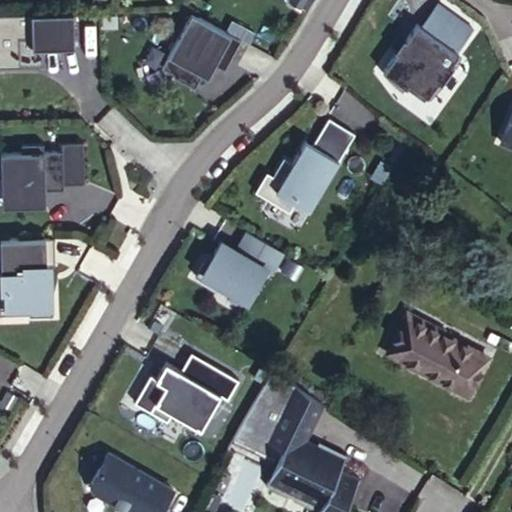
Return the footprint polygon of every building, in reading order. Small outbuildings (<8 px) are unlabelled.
[(441,4),(426,28),(421,25),(411,41),(409,40),(400,53),(402,55),(390,74),(412,94),(414,90),(433,102),(446,82),(449,84),(461,66),(458,64),(465,53),(462,51),(477,27),(441,4)] [(76,10),(0,12),(0,60),(49,59),(48,46),(78,47),(76,10)] [(240,38),(190,11),(161,66),(173,72),(171,75),(194,87),(208,60),(223,69),(240,38)] [(511,113),(500,144),(511,148),(511,113)] [(307,136),(304,140),(291,162),(283,157),(272,176),(266,172),(254,192),(288,213),(294,202),(308,211),(324,185),(352,137),(326,121),(314,140),(307,136)] [(53,196),(53,182),(74,182),(72,140),(52,141),(53,149),(32,150),(32,141),(20,142),(21,150),(0,150),(0,175),(0,189),(1,198),(22,197),(53,196)] [(246,229),(233,249),(221,242),(213,255),(209,252),(182,295),(205,309),(208,303),(237,321),(255,291),(260,294),(285,252),(254,234),(246,229)] [(52,233),(0,235),(0,311),(28,311),(28,313),(52,312),(51,289),(47,289),(46,262),(54,261),(52,233)] [(410,311),(388,350),(463,396),(483,360),(428,327),(430,323),(410,311)] [(241,378),(217,364),(192,349),(181,368),(166,359),(156,376),(150,372),(134,400),(167,420),(173,411),(202,428),(222,393),(229,397),(241,378)] [(259,451),(274,459),(265,476),(318,503),(313,511),(339,511),(354,483),(335,473),(340,462),(302,442),(320,407),(289,392),(267,379),(242,424),(266,436),(259,451)] [(106,450),(86,481),(89,488),(131,511),(157,511),(171,487),(106,450)]
